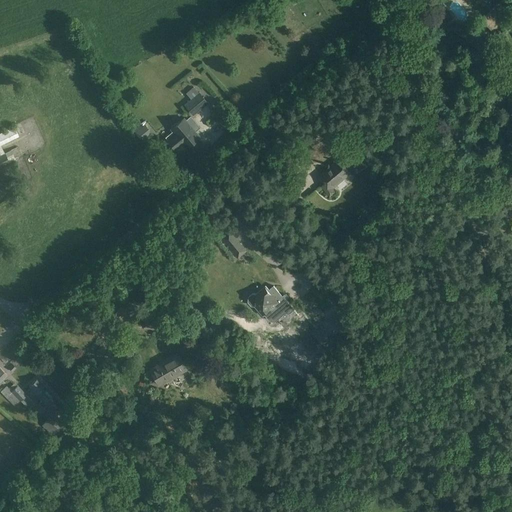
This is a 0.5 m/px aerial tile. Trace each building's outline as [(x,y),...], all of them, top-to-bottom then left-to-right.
[(508,0),(501,0),(506,8),(511,5),(508,0)] [(498,3),(481,19),(490,29),(507,12),(498,3)] [(193,115),(208,103),(194,85),(186,92),(191,99),(184,105),(193,115)] [(175,133),(167,140),(175,150),(183,143),(187,148),(199,138),(183,119),(176,125),(175,125),(171,128),(170,130),(172,131),(173,131),(175,133)] [(144,143),(153,136),(150,133),(151,132),(144,124),(141,127),(139,124),(133,129),(144,143)] [(0,144),(1,144),(19,135),(14,126),(0,132),(0,144)] [(11,149),(5,152),(5,153),(0,155),(0,166),(16,159),(15,157),(11,149)] [(348,159),(344,163),(339,157),(320,173),(326,180),(321,184),(329,194),(335,190),(332,187),(355,167),(348,159)] [(219,237),(230,250),(237,258),(246,251),(228,229),(219,237)] [(284,294),(282,296),(272,284),(267,288),(264,285),(256,292),(251,292),(247,295),(246,300),(249,304),(254,304),(261,312),(262,312),(268,319),(273,320),(282,312),(288,311),(293,307),(286,299),(288,297),(288,295),(286,293),(284,294)] [(320,328),(314,333),(325,347),(332,341),(351,325),(340,312),(320,328)] [(172,377),(187,369),(177,352),(157,364),(158,366),(150,370),(158,384),(171,376),(172,377)] [(205,361),(208,359),(210,357),(207,353),(203,356),(201,357),(205,361)] [(38,378),(29,386),(37,394),(42,400),(39,403),(43,408),(47,405),(48,406),(49,405),(57,399),(38,378)] [(35,403),(18,384),(14,382),(8,387),(7,385),(1,391),(14,405),(21,399),(29,408),(35,403)] [(54,414),(43,426),(54,435),(64,423),(54,414)]
